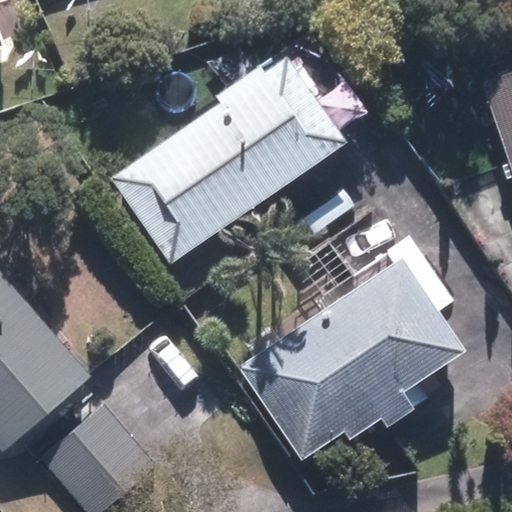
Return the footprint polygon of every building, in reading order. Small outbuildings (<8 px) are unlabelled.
[(0,73),(12,70),(0,32),(0,73)] [(355,128),(290,44),(128,168),(193,252),(355,128)] [(511,67),(482,76),(511,174),(511,67)] [(0,249),(0,423),(9,433),(22,422),(98,509),(161,455),(85,368),(95,359),(0,249)] [(466,352),(405,254),(248,351),(309,449),(466,352)]
